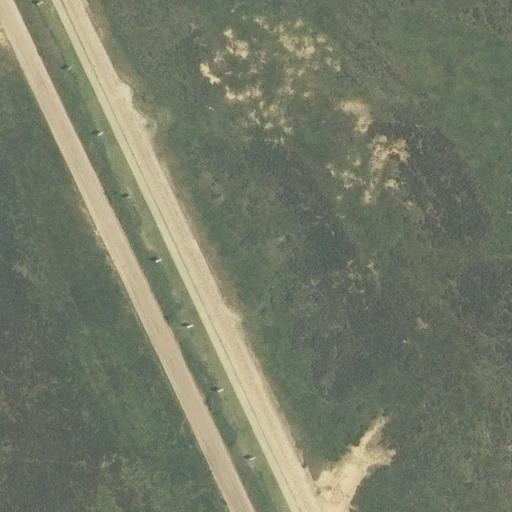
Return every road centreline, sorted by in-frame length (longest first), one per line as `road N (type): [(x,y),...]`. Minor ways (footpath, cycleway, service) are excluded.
road 1 (track): [(243,511),(2,0)]
road 2 (track): [(309,511),(69,0)]
